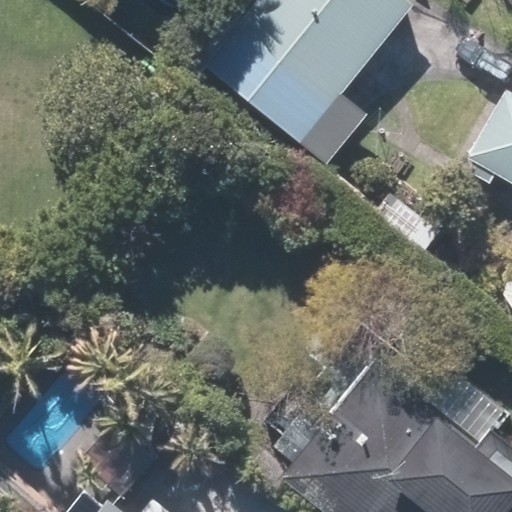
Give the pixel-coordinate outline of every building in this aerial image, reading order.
[(257,0),(206,65),(303,142),(414,3),(410,0),(257,0)] [(511,89),(509,87),(470,154),(511,178),(511,89)] [(511,464),(378,358),(283,476),(329,511),(503,511),(511,501),(511,464)] [(122,411),(82,457),(126,495),(166,449),(122,411)] [(136,511),(114,494),(99,511),(136,511)]
